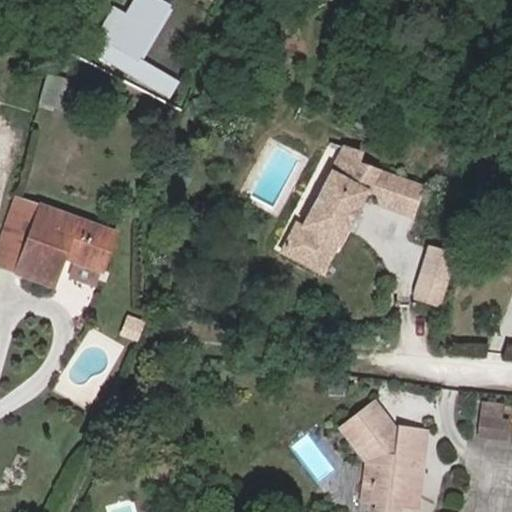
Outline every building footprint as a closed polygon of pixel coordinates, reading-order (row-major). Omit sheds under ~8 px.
[(136,59),(167,7),(154,0),(137,0),(127,18),(110,45),(104,41),(97,53),(167,94),(174,82),(136,59)] [(110,45),(127,18),(113,10),(97,38),(104,41),(110,45)] [(357,166),(359,167),(362,156),(344,151),(333,172),(349,181),(357,166)] [(349,181),(333,172),(322,192),(323,195),(317,207),(313,209),(303,227),(298,224),(283,252),(323,273),(337,247),(340,248),(349,230),(351,231),(361,211),(360,210),(370,192),(379,194),(385,206),(417,215),(425,184),(359,167),(357,166),(349,181)] [(322,192),(313,209),(317,207),(323,195),(322,192)] [(101,271),(114,235),(16,199),(0,242),(0,266),(52,286),(63,257),(101,271)] [(442,306),(458,253),(430,244),(413,297),(442,306)] [(137,340),(145,321),(130,315),(122,334),(137,340)] [(193,394),(205,373),(181,359),(169,381),(193,394)] [(511,402),(482,401),(480,436),(511,437),(511,402)] [(415,506),(424,435),(393,431),(373,407),(344,430),(369,463),(365,501),(380,503),(379,511),(387,511),(396,511),(398,505),(415,506)]
